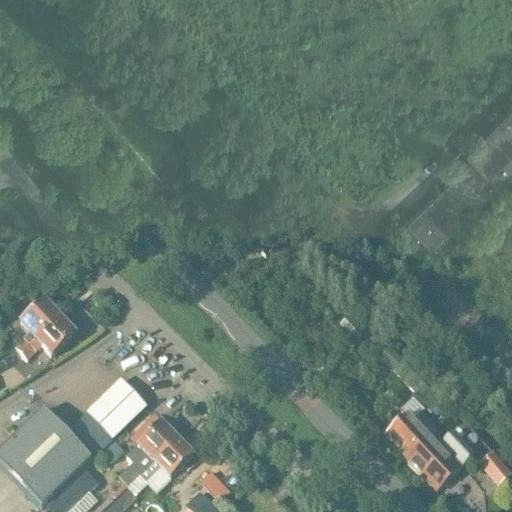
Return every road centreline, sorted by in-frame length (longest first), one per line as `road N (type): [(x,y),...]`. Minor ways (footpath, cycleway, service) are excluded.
road 1 (unclassified): [(412,511),(0,77)]
road 2 (unclassified): [(0,160),(141,317),(341,511)]
